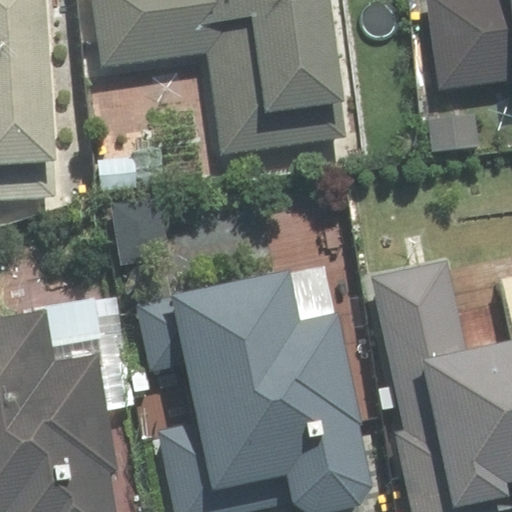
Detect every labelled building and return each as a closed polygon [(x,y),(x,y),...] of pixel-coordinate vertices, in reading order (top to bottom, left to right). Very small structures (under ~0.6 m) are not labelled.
[(0,0),(0,194),(68,192),(62,0),(0,0)] [(102,0),(111,62),(220,46),(237,161),(362,142),(356,99),(341,0),(102,0)] [(511,0),(440,0),(447,86),(511,81),(511,0)] [(482,114),(431,119),(435,156),(486,152),(482,114)] [(511,339),(474,346),(460,263),(384,276),(424,511),(511,511),(511,279),(504,281),(511,330),(511,339)] [(312,318),(305,277),(147,303),(158,369),(201,362),(210,418),(167,424),(181,511),(266,511),(261,481),(296,475),(302,510),(386,496),(356,311),(312,318)] [(0,317),(0,511),(133,511),(109,350),(72,356),(64,308),(0,317)]
